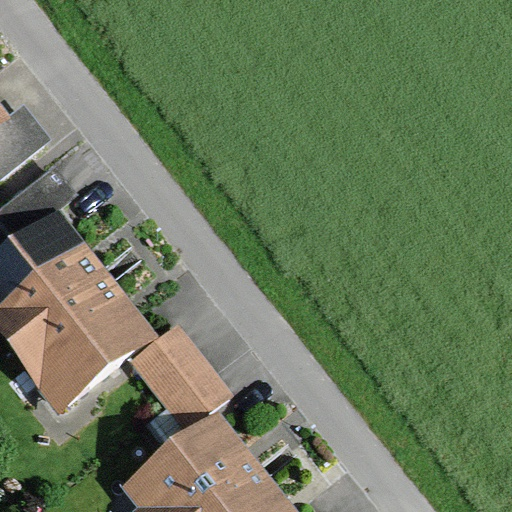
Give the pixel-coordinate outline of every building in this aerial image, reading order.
[(0,142),(0,179),(44,145),(27,122),(0,142)] [(30,233),(71,201),(53,178),(12,210),(30,233)] [(55,228),(0,271),(0,329),(16,350),(99,285),(55,228)] [(146,344),(99,285),(16,350),(63,409),(146,344)] [(166,412),(211,375),(180,337),(163,351),(135,374),(166,412)] [(211,375),(166,412),(190,442),(217,420),(236,405),(211,375)] [(139,511),(212,511),(254,480),(216,432),(130,500),(139,511)] [(279,511),(254,480),(212,511),(279,511)]
